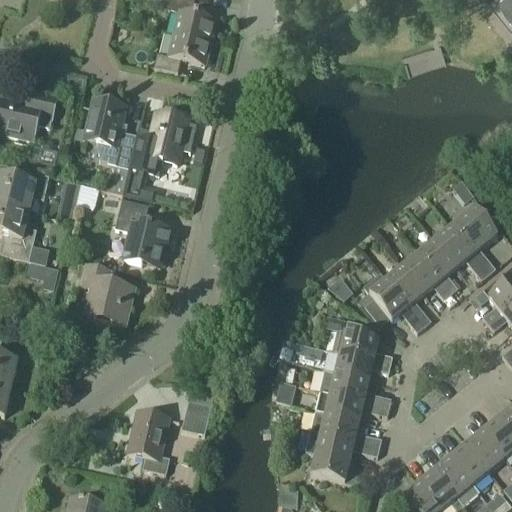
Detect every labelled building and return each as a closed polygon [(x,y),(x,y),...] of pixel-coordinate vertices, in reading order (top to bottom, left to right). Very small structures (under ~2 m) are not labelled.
[(168,0),(167,7),(192,10),(193,0),(168,0)] [(511,0),(500,0),(505,6),(497,13),(511,31),(511,0)] [(190,21),(192,10),(167,7),(166,16),(177,19),(172,40),(208,49),(214,26),(190,21)] [(203,72),(208,49),(172,40),(167,62),(156,59),(152,73),(176,79),(179,66),(203,72)] [(48,134),(55,104),(24,96),(21,110),(0,105),(0,138),(29,145),(32,131),(48,134)] [(92,106),(83,145),(95,148),(99,168),(107,170),(106,171),(114,173),(108,198),(122,201),(128,176),(135,142),(122,139),(118,138),(120,130),(123,114),(92,106)] [(135,142),(128,176),(157,183),(161,164),(176,167),(178,158),(188,160),(195,131),(185,129),(155,122),(151,138),(140,135),(138,143),(135,142)] [(77,126),(73,146),(81,148),(85,128),(77,126)] [(200,170),(203,156),(195,154),(192,168),(200,170)] [(42,207),(48,183),(22,177),(19,188),(0,183),(0,212),(26,219),(30,204),(42,207)] [(75,207),(78,192),(64,189),(60,204),(75,207)] [(160,271),(168,237),(143,231),(147,213),(121,206),(114,236),(129,239),(122,267),(138,271),(139,266),(160,271)] [(0,212),(0,259),(26,266),(33,238),(22,236),(26,219),(0,212)] [(465,222),(448,235),(470,262),(481,275),(486,282),(494,276),(478,256),(486,249),(496,242),(474,215),(465,222)] [(448,235),(433,248),(454,275),(463,267),(480,287),(486,282),(481,275),(470,262),(448,235)] [(445,282),(454,275),(433,248),(416,261),(448,302),(456,295),(445,282)] [(400,274),(422,301),(431,293),(442,307),(448,302),(416,261),(400,274)] [(107,290),(110,276),(83,270),(77,294),(90,297),(84,324),(124,332),(132,295),(107,290)] [(417,328),(422,334),(429,328),(412,308),(422,301),(400,274),(384,287),(405,313),(417,328)] [(415,339),(422,334),(417,328),(405,313),(384,287),(378,280),(362,293),(372,306),(363,313),(379,334),(398,319),(415,339)] [(511,282),(485,304),(494,314),(481,325),(486,331),(511,309),(511,282)] [(511,336),(511,309),(486,331),(492,338),(505,328),(511,336)] [(330,358),(389,372),(391,364),(373,359),(376,348),(349,341),(352,329),(346,328),(343,340),(335,338),(330,358)] [(505,369),(511,363),(511,336),(511,352),(500,363),(505,369)] [(389,372),(330,358),(330,359),(325,358),(320,377),(366,388),(368,377),(386,381),(389,372)] [(0,394),(10,397),(17,369),(0,365),(0,394)] [(363,400),(366,388),(320,377),(320,379),(321,379),(317,398),(387,414),(389,406),(363,400)] [(0,422),(4,423),(10,397),(0,394),(0,422)] [(385,424),(387,414),(317,398),(312,418),(356,428),(359,418),(385,424)] [(203,442),(210,413),(187,408),(180,437),(203,442)] [(511,411),(497,424),(511,442),(511,411)] [(164,481),(168,465),(159,463),(167,425),(135,418),(126,461),(143,465),(141,476),(164,481)] [(353,440),(356,428),(312,418),(308,438),(377,455),(379,446),(353,440)] [(480,437),(502,465),(511,456),(511,442),(497,424),(480,437)] [(486,478),(502,465),(480,437),(464,451),(486,478)] [(375,464),(377,455),(308,438),(303,458),(313,461),(346,469),(349,458),(375,464)] [(470,491),(486,478),(464,451),(447,464),(470,491)] [(344,481),(346,469),(313,461),(308,482),(341,490),(360,494),(362,485),(344,481)] [(462,511),(477,500),(470,491),(447,464),(432,477),(459,511),(462,511)] [(450,511),(459,511),(432,477),(416,490),(433,511),(443,511),(448,509),(450,511)] [(433,511),(416,490),(399,503),(406,511),(433,511)]
